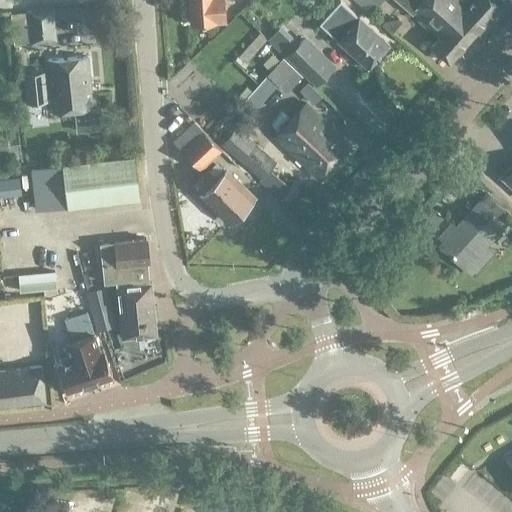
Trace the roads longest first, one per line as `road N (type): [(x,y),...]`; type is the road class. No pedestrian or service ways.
road 1 (residential): [(307,278),(217,297),(191,293),(176,276),(154,155),(142,0)]
road 2 (residential): [(307,278),(511,53)]
road 3 (secondary): [(0,442),(164,430)]
road 4 (secondary): [(297,403),(164,430)]
road 5 (secondary): [(164,430),(216,436),(299,429)]
road 6 (secondary): [(511,334),(390,381)]
road 7 (secondary): [(400,405),(511,347)]
